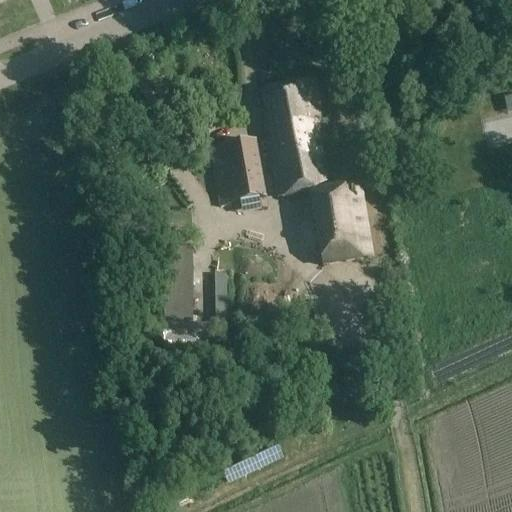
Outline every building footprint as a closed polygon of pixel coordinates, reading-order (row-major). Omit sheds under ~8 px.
[(266,120),(260,121),(275,199),(306,193),(320,266),(321,266),(322,270),(373,260),(365,209),(361,185),(356,185),(349,187),(349,185),(329,188),(319,131),(320,127),(322,116),(316,81),(312,82),(261,91),(266,120)] [(409,141),(399,143),(404,165),(414,163),(417,162),(414,147),(410,148),(409,141)] [(212,151),(223,210),(269,202),(258,143),(212,151)] [(216,374),(216,328),(162,328),(162,374),(216,374)] [(173,501),(178,511),(179,511),(189,507),(183,496),(173,501)]
